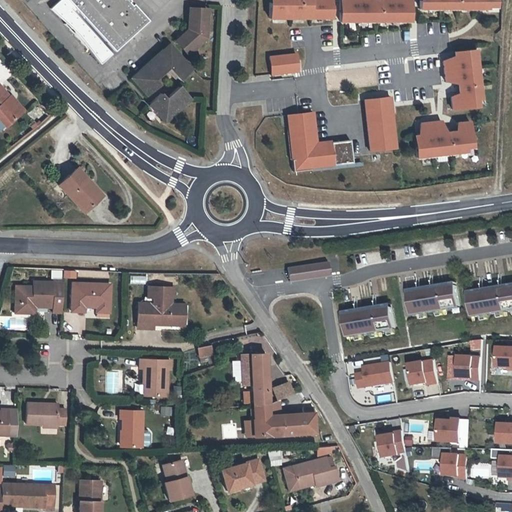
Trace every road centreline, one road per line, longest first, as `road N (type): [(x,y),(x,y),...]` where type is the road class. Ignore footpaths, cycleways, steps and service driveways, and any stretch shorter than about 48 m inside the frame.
road 1 (residential): [(323,284),(344,404),(362,415),(469,398),(511,401)]
road 2 (secondary): [(0,16),(126,143),(202,188)]
road 3 (secondary): [(252,211),(323,223),(511,201)]
road 4 (unclassified): [(252,299),(329,405),(381,511)]
road 5 (secondary): [(0,245),(149,247),(201,220)]
road 6 (residential): [(511,247),(323,284)]
road 7 (unknown): [(295,81),(321,63),(402,53),(443,38)]
